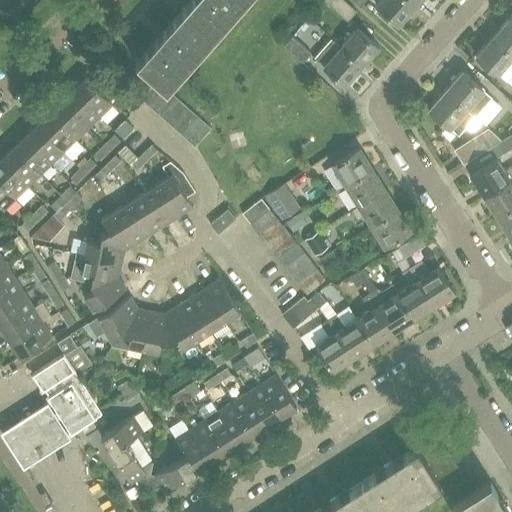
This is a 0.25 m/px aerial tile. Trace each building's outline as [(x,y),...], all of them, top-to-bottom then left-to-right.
[(189,0),(185,5),(184,7),(214,34),(243,0),(189,0)] [(324,0),(347,20),(356,10),(344,0),(324,0)] [(398,23),(414,5),(408,0),(379,0),(376,4),(398,23)] [(156,79),(165,87),(166,88),(167,87),(214,34),(184,7),(135,61),(156,79)] [(511,19),(509,17),(493,35),(511,52),(511,19)] [(357,27),(340,45),(362,64),(378,46),(357,27)] [(317,58),(338,48),(328,29),(308,40),(317,58)] [(311,52),(292,35),(283,45),(302,62),(311,52)] [(497,73),(511,55),(511,52),(493,35),(476,54),(497,73)] [(323,65),(345,83),(362,64),(340,45),(323,65)] [(462,70),(446,88),(464,105),(475,115),(492,96),(462,70)] [(86,76),(74,88),(100,114),(112,102),(86,76)] [(140,97),(141,98),(149,105),(165,87),(156,79),(140,97)] [(149,105),(158,113),(175,94),(167,87),(166,88),(165,87),(149,105)] [(74,88),(62,99),(88,126),(100,114),(74,88)] [(429,107),(458,133),(475,115),(464,105),(446,88),(429,107)] [(158,113),(167,121),(183,102),(175,94),(158,113)] [(62,99),(50,111),(76,138),(88,126),(62,99)] [(167,121),(176,129),(192,110),(183,102),(167,121)] [(176,129),(185,136),(201,118),(192,110),(176,129)] [(50,111),(37,123),(64,150),(76,138),(50,111)] [(185,136),(195,145),(211,127),(201,118),(185,136)] [(122,137),(133,127),(127,121),(116,131),(122,137)] [(37,123),(25,135),(52,161),(64,150),(37,123)] [(463,163),(497,142),(497,141),(501,139),(488,127),(454,148),(463,163)] [(511,146),(511,131),(501,139),(497,141),(497,142),(503,152),(511,146)] [(114,133),(104,143),(111,149),(120,140),(114,133)] [(25,135),(13,146),(40,173),(52,161),(25,135)] [(152,142),(150,144),(142,152),(148,159),(158,149),(152,142)] [(104,143),(94,153),(100,159),(111,149),(104,143)] [(13,146),(1,158),(27,185),(40,173),(13,146)] [(333,163),(346,183),(372,167),(359,147),(333,163)] [(137,169),(148,159),(142,152),(131,162),(137,169)] [(111,169),(121,160),(115,153),(105,163),(111,168),(111,169)] [(97,163),(91,157),(90,157),(80,166),(87,173),(97,163)] [(470,173),(483,194),(511,176),(511,165),(504,170),(496,157),(470,173)] [(1,158),(0,159),(0,180),(15,197),(27,185),(1,158)] [(159,166),(166,177),(158,182),(178,214),(192,205),(186,195),(195,189),(183,171),(170,159),(159,166)] [(101,179),(111,169),(111,168),(105,163),(95,173),(101,179)] [(76,183),(87,173),(80,166),(70,176),(76,183)] [(346,183),(358,203),(385,187),(372,167),(346,183)] [(511,176),(483,194),(496,214),(511,204),(511,176)] [(291,178),(273,189),(288,214),(306,202),(291,178)] [(0,180),(0,206),(3,209),(15,197),(0,180)] [(158,182),(144,191),(164,223),(178,214),(158,182)] [(76,191),(70,184),(60,194),(66,200),(76,191)] [(358,203),(372,224),(398,208),(385,187),(358,203)] [(83,197),(76,191),(66,200),(73,207),(83,197)] [(144,191),(130,200),(150,232),(164,223),(144,191)] [(50,204),(56,210),(57,211),(66,200),(60,194),(50,204)] [(261,197),(242,212),(250,221),(268,206),(261,197)] [(60,219),(73,207),(66,200),(57,211),(56,210),(53,212),(60,219)] [(130,200),(116,209),(137,240),(150,232),(130,200)] [(38,220),(48,210),(42,203),(32,213),(38,220)] [(511,204),(496,214),(509,234),(511,232),(511,204)] [(275,214),(268,206),(250,221),(257,230),(275,214)] [(210,222),(218,232),(236,216),(227,207),(210,222)] [(385,245),(411,228),(398,208),(372,224),(385,245)] [(109,229),(102,234),(124,249),(137,240),(116,209),(102,218),(109,229)] [(287,220),(292,230),(311,219),(306,209),(287,220)] [(64,224),(60,219),(53,212),(30,235),(50,239),(64,224)] [(28,229),(38,220),(32,213),(22,223),(28,229)] [(283,224),(275,214),(257,230),(264,239),(283,224)] [(290,232),(283,224),(264,239),(271,248),(290,232)] [(305,237),(306,238),(311,247),(324,240),(319,230),(305,237)] [(296,241),(290,232),(271,248),(277,256),(296,241)] [(20,250),(27,246),(28,245),(20,233),(13,238),(20,250)] [(425,244),(419,233),(399,245),(405,255),(410,253),(425,244)] [(87,239),(84,254),(121,262),(124,249),(102,234),(100,242),(87,239)] [(303,250),(298,243),(296,241),(277,256),(284,265),(303,250)] [(399,245),(391,249),(397,260),(405,255),(399,245)] [(333,249),(321,256),(326,266),(339,259),(333,249)] [(310,258),(303,250),(284,265),(291,273),(310,258)] [(24,256),(31,267),(39,263),(32,251),(24,256)] [(410,253),(405,255),(411,265),(416,262),(410,253)] [(93,272),(91,280),(118,275),(121,262),(84,254),(80,269),(93,272)] [(397,260),(403,270),(402,271),(409,283),(398,290),(414,316),(435,303),(411,265),(411,266),(405,256),(397,260)] [(317,268),(310,258),(291,273),(299,283),(317,268)] [(47,265),(55,277),(62,273),(63,273),(55,260),(47,265)] [(416,262),(411,265),(435,303),(455,290),(438,265),(425,273),(418,261),(416,262)] [(0,267),(0,287),(15,277),(6,263),(0,267)] [(39,280),(44,277),(47,275),(39,263),(31,267),(39,280)] [(364,266),(358,270),(364,280),(370,277),(364,266)] [(307,293),(325,278),(317,268),(299,283),(307,293)] [(358,270),(350,275),(356,285),(364,280),(358,270)] [(55,277),(63,289),(70,284),(63,273),(62,273),(55,277)] [(94,308),(126,288),(118,275),(91,280),(96,287),(85,294),(94,308)] [(0,287),(0,307),(24,292),(15,277),(0,287)] [(219,278),(205,287),(225,319),(239,309),(219,278)] [(42,284),(49,295),(57,290),(49,279),(42,284)] [(377,287),(370,291),(394,329),(414,316),(398,290),(393,283),(380,291),(377,287)] [(205,287),(191,296),(210,328),(225,319),(205,287)] [(57,308),(63,304),(65,303),(57,290),(49,295),(57,308)] [(317,291),(311,296),(319,305),(325,300),(317,291)] [(369,308),(357,316),(373,343),(394,329),(370,291),(361,297),(369,308)] [(0,307),(0,323),(1,326),(34,306),(24,292),(0,307)] [(289,307),(300,321),(319,305),(311,296),(308,299),(304,294),(289,307)] [(98,315),(98,316),(107,329),(118,322),(123,329),(138,307),(137,307),(130,295),(98,315)] [(196,337),(210,328),(191,296),(176,305),(196,337)] [(176,305),(165,313),(169,339),(177,335),(183,345),(196,337),(176,305)] [(1,326),(11,340),(43,320),(34,306),(1,326)] [(127,343),(143,347),(151,310),(138,307),(123,329),(130,331),(127,343)] [(60,313),(68,324),(68,325),(76,320),(68,308),(60,313)] [(165,313),(151,310),(143,347),(159,350),(162,338),(169,340),(169,339),(165,313)] [(336,313),(329,317),(353,356),(373,343),(357,316),(344,325),(336,313)] [(332,369),(353,356),(329,317),(321,322),(321,323),(317,326),(324,337),(315,342),(332,369)] [(52,335),(52,334),(43,320),(11,340),(20,355),(52,335)] [(241,339),(246,346),(258,339),(253,331),(241,339)] [(57,341),(64,352),(65,353),(72,349),(64,336),(57,341)] [(236,342),(224,350),(229,357),(241,350),(236,342)] [(255,348),(244,355),(248,363),(260,355),(255,348)] [(212,357),(217,365),(229,357),(224,350),(212,357)] [(103,413),(65,353),(64,352),(32,373),(42,389),(45,387),(51,396),(48,398),(71,433),(103,413)] [(244,355),(231,363),(236,370),(248,363),(244,355)] [(188,366),(176,373),(177,374),(181,381),(193,374),(188,366)] [(227,366),(214,374),(219,381),(232,373),(227,366)] [(164,381),(169,389),(181,381),(177,374),(176,373),(164,381)] [(296,405),(276,373),(261,382),(281,414),(296,405)] [(203,381),(203,382),(208,389),(219,381),(214,374),(203,381)] [(135,384),(132,380),(130,377),(118,385),(122,392),(135,384)] [(196,379),(183,387),(188,394),(200,386),(196,379)] [(261,382),(246,391),(267,423),(281,414),(261,382)] [(127,400),(139,392),(135,384),(122,392),(127,400)] [(172,394),(176,401),(188,394),(183,387),(172,394)] [(148,395),(156,407),(164,402),(156,390),(148,395)] [(246,391),(232,400),(253,432),(267,423),(246,391)] [(232,400),(218,409),(239,441),(253,432),(232,400)] [(218,409),(204,418),(225,450),(239,441),(218,409)] [(101,435),(110,449),(125,439),(126,440),(142,429),(133,414),(101,435)] [(204,418),(190,428),(211,459),(225,450),(204,418)] [(175,437),(186,453),(196,468),(211,459),(190,428),(175,437)] [(414,442),(416,445),(420,452),(441,438),(435,429),(414,442)] [(448,448),(441,438),(420,452),(427,462),(448,448)] [(138,484),(147,485),(150,473),(146,472),(126,440),(125,439),(110,449),(131,481),(136,478),(138,482),(138,484)] [(416,445),(362,480),(382,511),(394,511),(440,483),(440,482),(433,472),(427,462),(420,452),(416,445)] [(454,459),(448,448),(427,462),(433,472),(454,459)] [(154,473),(150,473),(147,485),(157,487),(157,486),(161,484),(164,489),(196,468),(186,453),(154,473)] [(461,469),(454,459),(433,472),(440,482),(461,469)] [(467,479),(461,469),(440,482),(440,483),(446,492),(467,479)] [(474,489),(467,479),(446,492),(452,503),(474,489)] [(452,503),(457,511),(510,511),(490,479),(474,489),(452,503)] [(382,511),(362,480),(312,511),(382,511)] [(124,490),(130,500),(141,494),(135,484),(124,490)]
